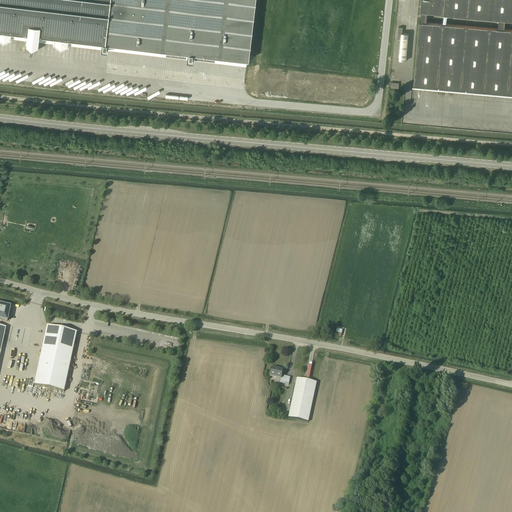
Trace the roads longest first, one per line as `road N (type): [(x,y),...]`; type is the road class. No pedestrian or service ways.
road 1 (unclassified): [(511,384),(95,306),(0,280)]
road 2 (unclassified): [(511,166),(0,117)]
